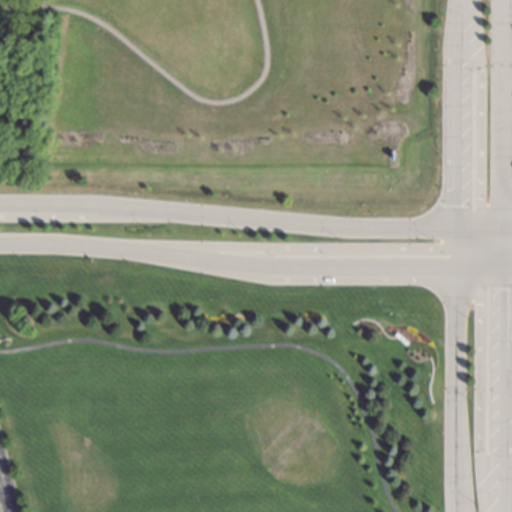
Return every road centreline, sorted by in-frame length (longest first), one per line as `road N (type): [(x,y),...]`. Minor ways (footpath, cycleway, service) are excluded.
road 1 (secondary): [(0,242),(287,267),(511,266)]
road 2 (secondary): [(511,229),(350,229),(0,204)]
road 3 (secondary): [(457,0),(454,511)]
road 4 (secondary): [(170,252),(458,250),(500,229)]
road 5 (secondary): [(488,511),(479,286),(467,242),(452,228)]
road 6 (secondary): [(475,0),(481,229),(500,266)]
road 7 (secondary): [(500,266),(500,0)]
road 8 (secondary): [(500,266),(501,511)]
road 9 (secondary): [(503,511),(511,327)]
